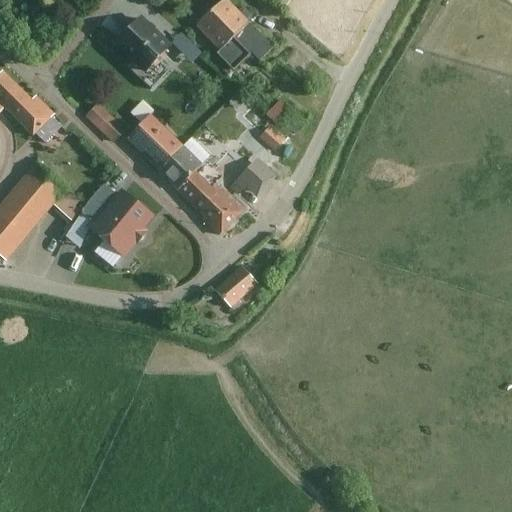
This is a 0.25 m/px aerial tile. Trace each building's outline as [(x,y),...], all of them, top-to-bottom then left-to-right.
[(282,46),(232,0),(226,0),(199,30),(241,68),(254,53),(266,64),(282,46)] [(171,49),(142,21),(114,49),(144,78),(171,49)] [(34,103),(3,74),(0,76),(0,107),(33,140),(55,118),(37,100),(34,103)] [(131,136),(100,109),(92,118),(122,145),(131,136)] [(189,150),(151,119),(129,146),(167,177),(189,150)] [(265,138),(283,154),(293,143),(275,127),(265,138)] [(261,200),(281,177),(262,159),(241,182),(261,200)] [(36,169),(0,212),(0,259),(6,264),(65,194),(36,169)] [(252,214),(210,174),(186,200),(229,239),(252,214)] [(157,213),(127,189),(114,204),(102,194),(74,230),(116,263),(157,213)] [(93,264),(67,256),(62,270),(88,278),(93,264)] [(215,290),(231,309),(258,285),(242,267),(215,290)]
